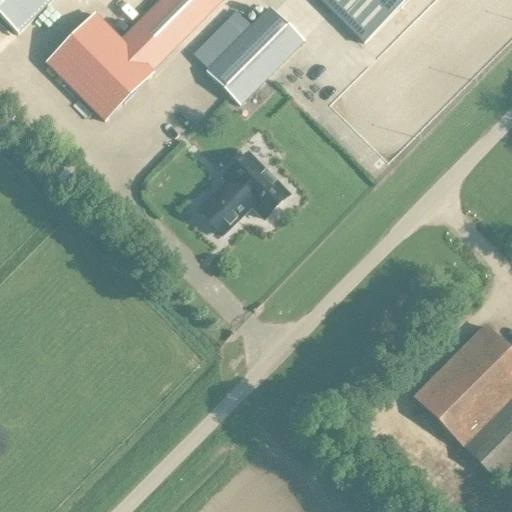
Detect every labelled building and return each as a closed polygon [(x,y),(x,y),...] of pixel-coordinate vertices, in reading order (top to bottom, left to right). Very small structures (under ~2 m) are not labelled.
[(0,0),(0,26),(13,40),(53,0),(0,0)] [(41,68),(100,126),(149,78),(146,75),(161,59),(162,60),(221,0),(160,0),(116,45),(89,19),(41,68)] [(310,0),(359,49),(408,0),(310,0)] [(202,76),(236,110),(299,47),(265,13),(202,76)] [(193,216),(216,240),(246,210),(259,223),(282,200),(242,159),(218,183),(222,187),(193,216)] [(409,402),(493,485),(511,465),(511,363),(480,331),(409,402)]
